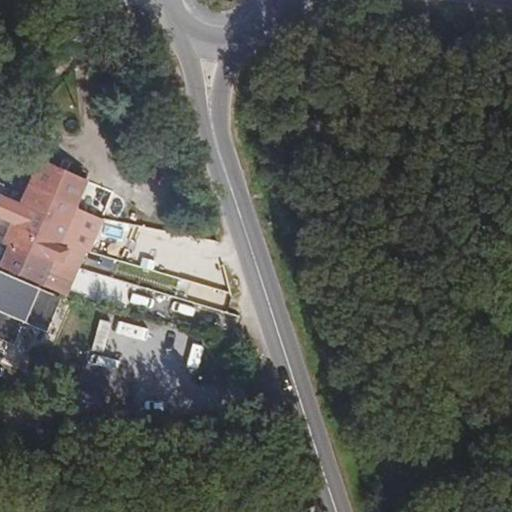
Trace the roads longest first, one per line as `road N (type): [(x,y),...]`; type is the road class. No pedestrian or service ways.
road 1 (secondary): [(215,146),(331,511)]
road 2 (unknown): [(287,373),(113,395)]
